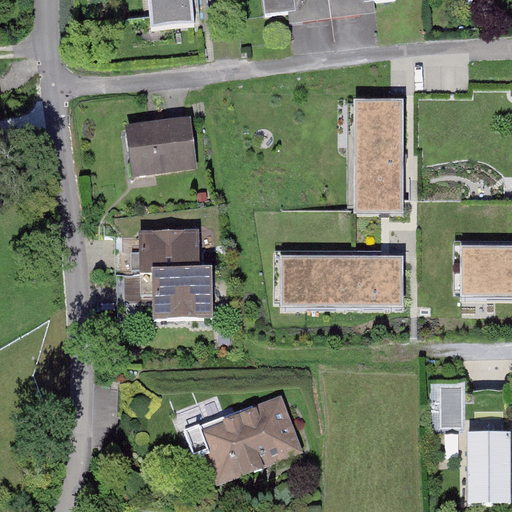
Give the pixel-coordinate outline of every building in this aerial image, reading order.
[(198,0),(150,0),(154,35),(201,31),(198,0)] [(295,0),(264,0),(266,17),(297,13),(295,0)] [(359,0),(301,0),(304,24),(361,17),(359,0)] [(404,95),(354,95),(353,204),(403,204),(404,95)] [(198,125),(130,132),(136,181),(204,174),(198,125)] [(209,235),(144,237),(145,284),(159,283),(160,324),(226,322),(224,274),(211,274),(209,235)] [(511,251),(473,252),(474,299),(511,298),(511,251)] [(410,265),(291,266),(291,312),(410,311),(410,265)] [(210,464),(221,492),(307,456),(283,400),(211,431),(223,459),(210,464)] [(510,434),(470,434),(471,501),(511,501),(510,434)]
